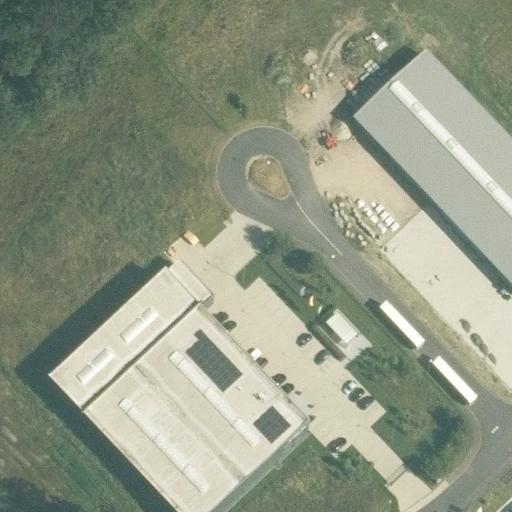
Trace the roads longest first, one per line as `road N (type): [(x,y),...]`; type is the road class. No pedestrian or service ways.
road 1 (residential): [(289,203),(508,443)]
road 2 (residential): [(289,203),(254,211),(235,196),(229,173),(240,151),(259,141),(290,152)]
